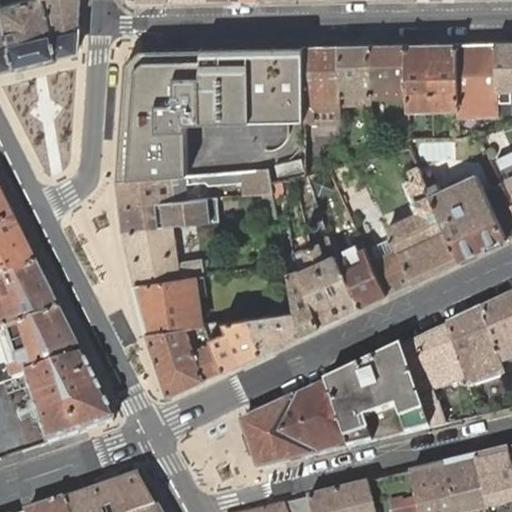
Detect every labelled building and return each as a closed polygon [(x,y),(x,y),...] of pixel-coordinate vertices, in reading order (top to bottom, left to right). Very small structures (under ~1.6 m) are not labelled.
[(30,0),(1,7),(0,7),(0,71),(16,67),(17,67),(58,57),(77,52),(78,52),(78,51),(78,50),(80,33),(80,28),(79,28),(81,0),(30,0)] [(511,41),(497,42),(498,88),(499,114),(511,114),(511,41)] [(459,115),(499,114),(498,88),(497,42),(457,43),(459,109),(459,115)] [(459,109),(457,43),(432,44),(434,109),(445,109),(453,109),(459,109)] [(371,44),(340,45),(342,96),(342,105),(348,104),(347,96),(372,96),(371,44)] [(407,44),(371,44),(372,96),(409,94),(407,44)] [(434,109),(432,44),(407,44),(409,94),(409,110),(415,110),(423,110),(434,109)] [(340,45),(306,46),(306,73),(307,119),(307,121),(307,124),(343,124),(342,107),(342,105),(342,96),(340,45)] [(306,73),(306,46),(291,46),(270,47),(237,48),(141,49),(127,63),(119,180),(189,176),(189,122),(239,121),(307,119),(306,73)] [(511,152),(498,159),(511,189),(511,152)] [(302,157),(276,165),(281,182),(284,181),(296,178),(308,176),(302,157)] [(372,261),(387,294),(413,282),(461,260),(432,196),(427,187),(419,168),(411,171),(415,180),(407,183),(416,203),(420,213),(388,228),(398,249),(372,261)] [(270,169),(189,176),(119,180),(117,181),(120,207),(175,201),(196,199),(195,194),(188,195),(187,184),(206,182),(209,185),(245,183),(245,194),(257,194),(273,192),(272,184),(270,169)] [(432,196),(461,260),(509,238),(511,236),(511,203),(502,183),(486,190),(483,183),(482,183),(478,175),(470,179),(462,182),(442,192),(437,182),(427,187),(432,196)] [(0,226),(15,219),(0,189),(0,226)] [(278,219),(273,192),(257,194),(261,219),(278,219)] [(175,201),(120,207),(123,231),(123,232),(175,224),(178,224),(206,221),(214,221),(212,211),(205,212),(204,205),(182,207),(183,211),(176,212),(175,201)] [(15,219),(0,226),(0,278),(38,265),(15,219)] [(175,224),(123,232),(130,260),(178,253),(175,224)] [(336,255),(330,238),(319,243),(310,247),(340,316),(360,307),(338,260),(337,256),(336,255)] [(340,316),(310,247),(303,251),(294,254),(300,271),(320,326),(340,316)] [(372,261),(366,247),(360,250),(359,247),(345,253),(346,257),(342,258),(338,260),(360,307),(387,294),(372,261)] [(178,253),(130,260),(136,285),(196,277),(204,276),(203,267),(209,267),(208,262),(202,262),(202,261),(184,264),(180,266),(178,253)] [(300,271),(294,254),(286,257),(285,257),(287,264),(288,275),(296,312),(301,334),(320,326),(300,271)] [(0,324),(0,332),(3,332),(7,330),(62,312),(38,265),(0,278),(0,301),(2,308),(0,308),(0,323),(0,324)] [(206,275),(204,276),(196,277),(199,297),(208,296),(206,275)] [(196,277),(136,285),(147,333),(188,327),(203,325),(199,297),(196,277)] [(511,295),(483,310),(502,364),(505,375),(511,372),(511,295)] [(502,364),(483,310),(448,326),(467,379),(470,388),(505,376),(505,375),(502,364)] [(10,369),(13,379),(26,375),(84,356),(62,312),(7,330),(19,366),(10,369)] [(301,334),(296,312),(252,319),(262,352),(301,334)] [(214,342),(224,371),(262,352),(252,319),(224,322),(208,324),(212,337),(214,342)] [(188,327),(147,333),(169,394),(170,394),(170,395),(171,395),(224,371),(214,342),(212,337),(208,324),(203,325),(188,327)] [(448,326),(402,348),(419,397),(425,413),(430,428),(446,425),(434,391),(440,389),(437,382),(457,375),(459,381),(467,379),(448,326)] [(402,348),(326,383),(345,441),(348,449),(373,442),(406,435),(430,428),(425,413),(419,397),(402,348)] [(41,420),(49,444),(114,422),(115,420),(84,356),(26,375),(34,399),(41,420)] [(458,382),(459,381),(457,375),(437,382),(440,389),(452,384),(458,382)] [(345,441),(326,383),(294,398),(243,422),(242,423),(242,424),(258,469),(259,469),(259,470),(270,467),(348,449),(345,441)] [(5,449),(8,457),(27,451),(24,443),(5,449)] [(511,467),(507,451),(476,458),(488,507),(511,501),(511,467)] [(488,507),(476,458),(444,466),(455,511),(482,511),(489,511),(488,507)] [(455,511),(444,466),(411,474),(420,511),(455,511)] [(368,484),(375,511),(420,511),(411,474),(368,484)] [(139,475),(66,499),(70,511),(142,511),(145,511),(159,506),(142,475),(139,475)] [(312,511),(375,511),(368,484),(353,488),(309,498),(312,511)] [(312,511),(309,498),(285,504),(287,511),(312,511)] [(27,511),(26,511),(70,511),(66,499),(27,511)]
